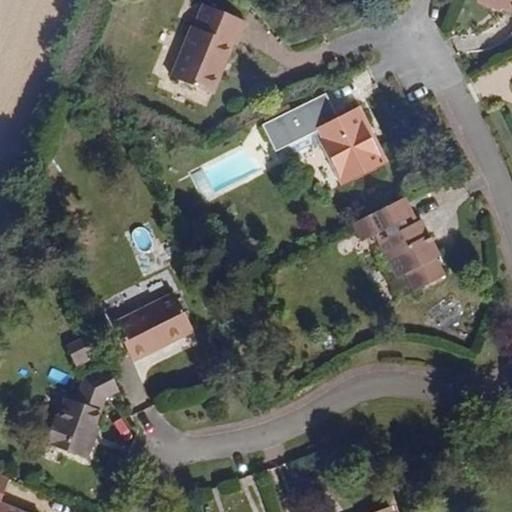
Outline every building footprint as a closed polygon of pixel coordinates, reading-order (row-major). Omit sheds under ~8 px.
[(511,0),(486,0),(511,10),(511,0)] [(213,94),(235,45),(238,46),(249,22),(206,3),(196,27),(193,27),(172,76),(213,94)] [(338,118),(326,93),(295,108),(307,134),(317,129),(345,183),(384,163),(357,109),(338,118)] [(307,134),(295,108),(263,124),(276,150),(307,134)] [(434,241),(423,219),(420,222),(408,195),(356,222),(365,240),(376,234),(398,277),(405,274),(414,292),(445,276),(436,258),(429,244),(434,241)] [(442,255),(434,241),(429,244),(436,258),(442,255)] [(453,293),(427,311),(438,327),(464,309),(453,293)] [(194,331),(177,294),(115,323),(130,355),(159,341),(162,347),(194,331)] [(75,362),(99,350),(91,335),(67,346),(75,362)] [(133,361),(162,347),(159,341),(130,355),(133,361)] [(90,437),(102,399),(119,390),(107,367),(83,380),(76,401),(64,398),(57,418),(53,416),(44,444),(87,458),(93,439),(90,437)] [(22,511),(0,503),(10,479),(0,474),(0,511),(22,511)]
